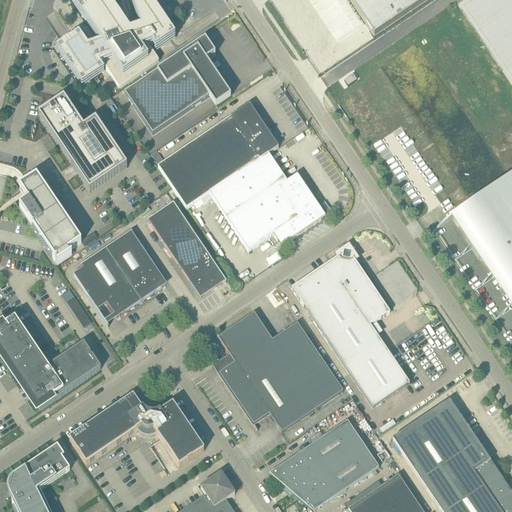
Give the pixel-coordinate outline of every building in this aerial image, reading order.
[(104,72),(99,66),(103,64),(119,89),(157,63),(148,49),(152,47),(156,52),(175,39),(148,0),(131,0),(130,1),(140,30),(130,34),(106,0),(70,0),(100,44),(88,48),(79,35),(56,50),(82,87),(104,72)] [(349,0),(375,38),(431,0),(349,0)] [(511,78),(511,178),(459,214),(473,234),(465,240),(479,260),(486,255),(511,292),(511,0),(475,0),(464,8),(511,78)] [(230,98),(206,62),(215,55),(205,41),(124,94),(152,136),(209,98),(215,108),(230,98)] [(65,103),(40,120),(72,168),(67,171),(70,176),(75,172),(89,193),(127,168),(95,122),(83,130),(65,103)] [(158,168),(172,189),(186,211),(209,195),(268,156),(278,149),(249,106),(230,119),(158,168)] [(287,184),(268,156),(209,195),(248,253),(273,237),(281,248),(321,222),(325,219),(322,214),(297,177),(287,184)] [(72,256),(71,255),(70,256),(68,253),(81,244),(41,185),(36,178),(24,187),(19,190),(28,204),(20,209),(19,210),(55,262),(56,261),(58,264),(57,265),(57,266),(72,256)] [(167,195),(154,204),(160,214),(173,205),(167,195)] [(223,280),(226,284),(226,283),(173,205),(160,214),(147,222),(147,223),(149,223),(189,282),(190,282),(189,282),(191,280),(201,295),(212,288),(213,289),(216,287),(217,287),(215,285),(223,280)] [(131,233),(101,253),(134,303),(160,286),(159,285),(162,283),(163,284),(164,283),(131,235),(132,234),(131,233)] [(82,270),(73,276),(108,328),(107,326),(104,322),(101,317),(98,312),(107,306),(111,311),(114,316),(134,303),(101,253),(80,267),(82,270)] [(155,263),(168,281),(177,275),(164,256),(155,263)] [(370,327),(389,314),(353,259),(352,260),(350,262),(349,262),(350,259),(343,258),(342,260),(341,260),(340,258),(340,257),(291,290),(372,410),(410,385),(370,327)] [(74,299),(66,304),(80,324),(88,319),(74,299)] [(234,365),(219,375),(257,432),(257,431),(254,426),(269,416),(282,434),(343,393),(297,325),(272,342),(271,340),(254,315),(218,339),(217,338),(217,339),(229,357),(234,365)] [(88,319),(80,324),(84,330),(92,325),(88,319)] [(30,396),(40,412),(100,370),(83,345),(54,365),(48,370),(15,321),(5,327),(6,328),(0,332),(0,352),(25,390),(23,391),(25,394),(27,398),(30,396)] [(144,412),(142,410),(141,411),(133,399),(69,442),(86,466),(137,432),(139,433),(140,435),(142,436),(144,437),(146,438),(150,415),(148,415),(147,414),(145,413),(144,412)] [(392,441),(440,511),(511,511),(511,496),(490,463),(449,402),(392,441)] [(150,415),(146,438),(148,438),(150,438),(152,437),(154,436),(156,435),(179,469),(204,452),(173,406),(160,414),(160,413),(158,414),(156,415),(154,415),(152,416),(150,415)] [(347,423),(269,475),(283,488),(280,490),(285,494),(361,442),(347,423)] [(379,469),(361,442),(285,494),(289,498),(293,496),(306,508),(324,496),(329,503),(379,469)] [(64,458),(58,449),(57,448),(13,478),(14,479),(14,480),(11,483),(10,486),(9,492),(11,497),(14,503),(12,504),(15,511),(49,511),(39,492),(70,472),(62,460),(64,458)] [(183,511),(231,511),(225,502),(235,495),(221,475),(200,489),(206,497),(183,511)] [(421,511),(398,477),(394,480),(379,490),(348,511),(421,511)]
